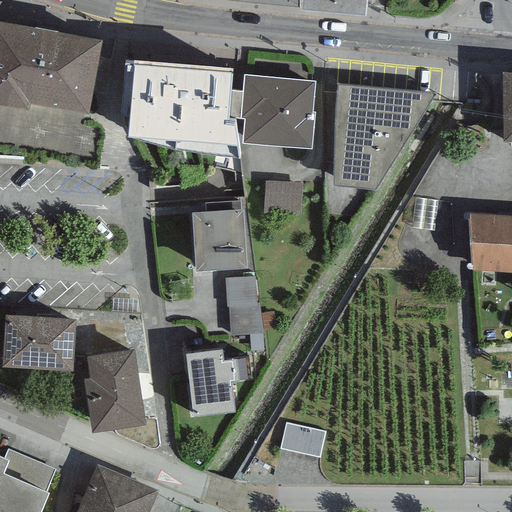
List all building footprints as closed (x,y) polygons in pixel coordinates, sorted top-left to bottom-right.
[(101,30),(0,11),(0,92),(28,97),(29,91),(87,101),(101,30)] [(232,55),(134,46),(133,50),(126,49),(120,101),(129,101),(127,119),(134,123),(154,128),(172,131),(195,136),(214,138),(239,142),(235,108),(225,107),(225,102),(229,102),(232,55)] [(511,132),(511,65),(501,64),(504,133),(511,132)] [(315,76),(244,69),(239,110),(244,110),(241,134),(311,141),(314,106),(312,106),(315,76)] [(435,89),(338,79),(333,178),(375,182),(435,89)] [(302,212),(306,182),(270,178),(266,207),(302,212)] [(242,202),(191,206),(195,263),(246,260),(242,202)] [(511,211),(468,209),(471,265),(511,267),(511,211)] [(138,299),(113,298),(112,312),(138,313),(138,299)] [(76,311),(5,307),(2,357),(73,362),(76,311)] [(222,341),(185,346),(193,410),(237,405),(233,374),(239,373),(236,347),(223,349),(222,341)] [(134,342),(86,349),(89,371),(84,372),(91,426),(145,418),(134,342)] [(325,430),(285,421),(279,447),(319,456),(325,430)] [(0,511),(36,511),(55,467),(8,447),(6,451),(0,448),(0,511)] [(144,511),(156,486),(95,460),(75,511),(144,511)]
